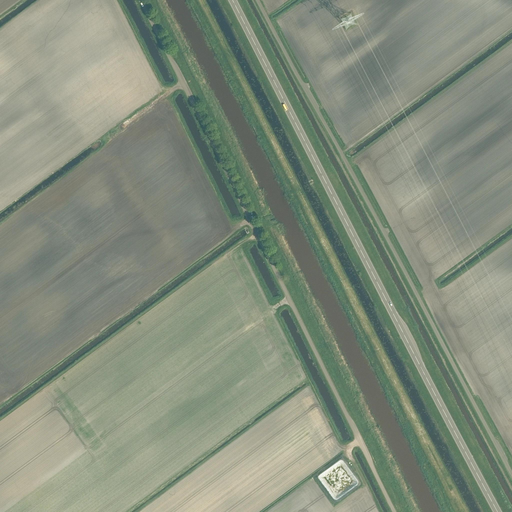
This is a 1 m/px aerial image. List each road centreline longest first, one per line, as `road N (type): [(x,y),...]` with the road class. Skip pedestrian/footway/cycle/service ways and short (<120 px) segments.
road 1 (trunk): [(500,511),(233,0)]
road 2 (unclassified): [(394,511),(140,0)]
road 3 (unclassified): [(511,474),(256,0)]
